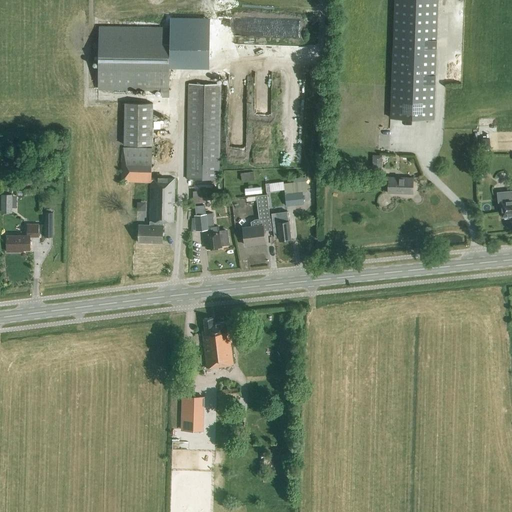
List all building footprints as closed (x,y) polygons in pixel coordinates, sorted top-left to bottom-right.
[(437,0),(394,0),(390,118),(433,120),(437,0)] [(99,29),(99,45),(98,88),(168,90),(169,30),(99,29)] [(189,84),(189,102),(187,179),(218,180),(220,85),(189,84)] [(125,103),(125,113),(124,145),(152,145),(153,104),(125,103)] [(489,138),(481,138),(481,149),(490,149),(489,138)] [(139,225),(139,242),(162,243),(163,223),(174,223),(175,178),(152,178),(152,149),(122,148),(121,182),(151,183),(150,225),(139,225)] [(374,166),(383,167),(383,153),(374,153),(374,166)] [(240,174),(242,182),(254,181),(253,172),(240,174)] [(388,177),(388,193),(413,194),(413,178),(388,177)] [(284,190),(283,184),(286,183),(285,181),(269,183),(270,192),(284,190)] [(284,190),(284,192),(285,194),(284,194),(286,207),(304,204),(302,192),(307,192),(306,181),(286,183),(283,184),(284,190)] [(193,192),(193,204),(195,204),(203,203),(205,203),(205,191),(193,192)] [(511,191),(498,193),(498,202),(501,202),(502,217),(504,216),(505,218),(510,218),(510,216),(511,215),(511,191)] [(1,213),(12,213),(12,208),(17,208),(17,196),(12,196),(12,195),(1,195),(1,213)] [(256,196),(259,219),(250,220),(251,227),(243,228),(245,245),(265,242),(264,231),(272,230),(271,221),(270,221),(267,195),(256,196)] [(139,209),(147,209),(146,200),(138,201),(139,209)] [(197,215),(204,214),(203,203),(195,204),(197,215)] [(44,237),(54,237),(54,212),(52,212),(52,210),(45,210),(45,213),(44,213),(44,237)] [(286,242),(287,239),(291,239),(287,211),(276,213),(277,223),(279,240),(280,240),(282,242),(286,242)] [(206,230),(208,230),(208,227),(206,214),(204,214),(197,215),(194,215),(196,232),(206,230)] [(39,238),(38,224),(27,225),(27,236),(7,236),(7,252),(24,252),(24,251),(30,251),(30,238),(39,238)] [(219,233),(218,227),(214,227),(208,227),(208,230),(206,230),(208,249),(221,247),(221,245),(229,244),(228,229),(219,230),(220,233),(219,233)] [(214,324),(213,317),(204,319),(205,331),(202,331),(207,368),(233,365),(229,336),(227,336),(226,323),(214,324)] [(209,392),(210,402),(221,400),(221,398),(240,395),(240,388),(209,392)] [(182,397),(181,429),(202,430),(203,397),(182,397)] [(215,410),(215,420),(232,420),(232,410),(215,410)]
